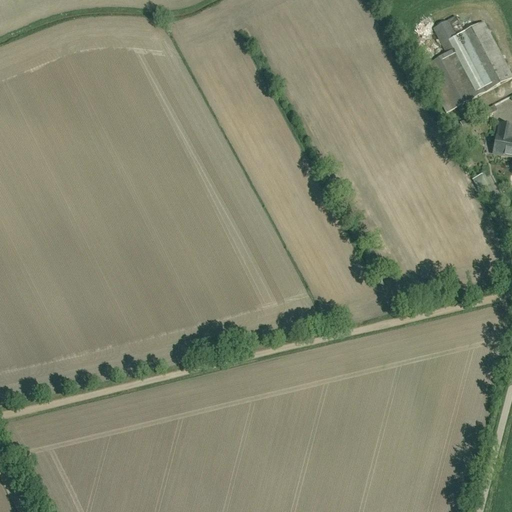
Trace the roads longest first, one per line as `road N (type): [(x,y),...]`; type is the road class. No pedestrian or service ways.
road 1 (track): [(0,418),(511,289)]
road 2 (unclassified): [(480,511),(511,389)]
